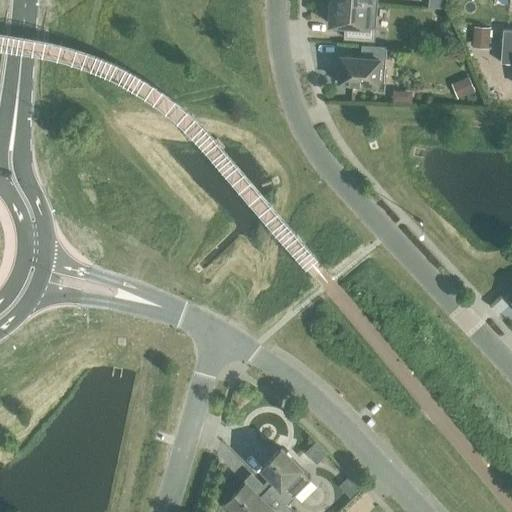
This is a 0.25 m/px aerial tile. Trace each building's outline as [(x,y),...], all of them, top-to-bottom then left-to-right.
[(376,3),(334,0),(331,0),(329,25),(345,26),(344,38),(373,40),(376,3)] [(455,33),(440,25),(433,39),(448,47),(455,33)] [(474,26),(473,47),(488,48),(489,27),(474,26)] [(511,30),(503,29),(500,63),(511,63),(511,30)] [(338,81),(377,84),(377,82),(383,83),(386,47),(361,45),(360,57),(340,56),(338,81)] [(468,76),(451,83),(458,98),(474,91),(468,76)] [(315,442),(305,452),(317,464),(327,454),(315,442)] [(276,479),(267,488),(285,506),(295,497),(292,495),(310,477),(281,448),(263,466),(276,479)] [(291,511),(285,506),(267,488),(258,497),(245,484),(227,502),(229,503),(225,507),(230,511),(291,511)]
